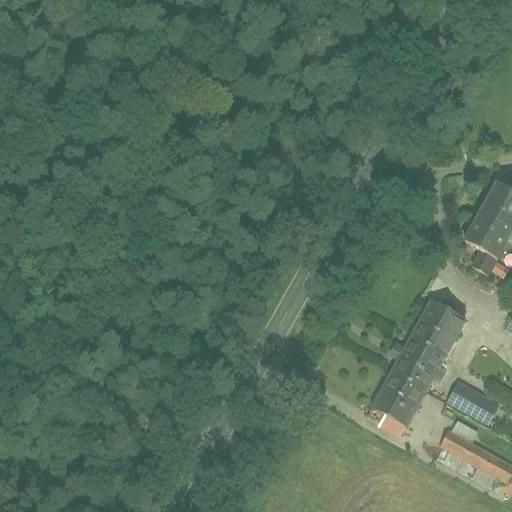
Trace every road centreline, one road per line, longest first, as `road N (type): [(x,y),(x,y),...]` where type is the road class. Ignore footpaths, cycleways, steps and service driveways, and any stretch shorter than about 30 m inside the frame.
road 1 (tertiary): [(175,511),(460,0)]
road 2 (track): [(208,454),(0,387)]
